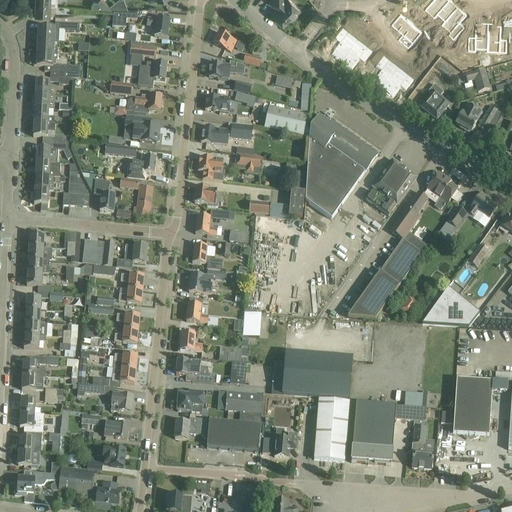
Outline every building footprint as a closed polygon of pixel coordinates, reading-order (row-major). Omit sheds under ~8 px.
[(98,10),(112,11),(112,9),(110,7),(101,0),(99,0),(99,1),(98,10)] [(123,0),(118,0),(110,7),(112,9),(113,9),(128,10),(123,0)] [(300,10),(289,0),(285,0),(286,0),(285,0),(272,0),(270,3),(275,8),(276,6),(278,8),(272,15),(283,25),(289,19),(291,20),(300,10)] [(447,0),(435,0),(425,12),(434,20),(437,16),(450,1),(449,1),(449,2),(447,0)] [(450,1),(437,16),(445,23),(458,9),(450,1)] [(55,12),(55,7),(35,6),(34,18),(53,19),(53,12),(55,12)] [(113,9),(112,28),(126,29),(126,20),(137,21),(137,11),(128,10),(113,9)] [(445,23),(441,26),(450,34),(448,37),(453,41),(464,29),(459,25),(466,17),(458,10),(458,9),(445,23)] [(423,15),(418,10),(414,13),(419,18),(423,15)] [(400,17),(391,27),(403,36),(398,41),(408,50),(421,34),(412,26),(413,25),(407,20),(406,21),(400,17)] [(155,20),(147,19),(146,26),(155,27),(154,37),(167,39),(169,21),(155,19),(155,20)] [(468,39),(468,52),(475,52),(475,47),(487,48),(488,25),(481,24),(481,26),(476,25),(475,39),(468,39)] [(488,25),(487,48),(499,48),(499,53),(506,53),(506,40),(500,40),(501,27),(496,26),(496,25),(488,25)] [(436,33),(432,28),(428,32),(433,37),(436,33)] [(54,29),(38,29),(37,41),(58,43),(59,30),(54,29)] [(340,43),(331,54),(335,57),(334,58),(340,62),(357,41),(343,29),(335,39),(340,43)] [(236,42),(219,33),(213,45),(230,54),(236,42)] [(125,34),(124,42),(135,43),(136,35),(125,34)] [(58,43),(37,41),(37,54),(54,55),(58,55),(58,43)] [(357,41),(340,62),(346,67),(347,66),(351,69),(359,59),(364,62),(372,52),(357,41)] [(242,51),(245,44),(238,42),(236,49),(242,51)] [(79,44),(78,52),(88,53),(89,44),(79,44)] [(156,58),(157,49),(130,47),(130,56),(156,58)] [(58,55),(37,54),(36,67),(44,67),(44,73),(50,73),(69,74),(70,67),(56,66),(56,61),(57,61),(58,55)] [(254,58),(246,56),(244,64),(259,68),(261,60),(259,60),(259,57),(254,56),(254,58)] [(381,71),(372,81),(382,89),(398,68),(384,56),(376,67),(381,71)] [(243,76),(244,67),(230,62),(230,68),(210,65),(210,69),(207,69),(207,75),(209,75),(209,78),(218,79),(217,82),(227,83),(227,80),(228,80),(229,75),(243,76)] [(138,79),(138,86),(152,88),(153,80),(155,80),(164,81),(166,66),(156,64),(154,64),(147,63),(146,69),(140,68),(139,75),(138,79)] [(73,67),(70,67),(69,74),(50,73),(50,77),(57,78),(58,78),(71,79),(78,79),(79,67),(73,67)] [(398,68),(382,89),(384,90),(383,91),(389,96),(390,95),(392,96),(401,86),(405,90),(413,80),(398,68)] [(485,70),(465,75),(467,83),(474,81),(477,93),(491,89),(485,70)] [(277,77),(275,87),(291,91),(293,81),(277,77)] [(58,78),(58,84),(58,86),(71,87),(71,85),(71,79),(58,78)] [(36,82),(35,96),(55,97),(55,90),(50,90),(51,84),(51,83),(49,82),(36,82)] [(252,87),(236,83),(234,91),(250,95),(252,87)] [(130,97),(132,87),(104,84),(103,89),(110,90),(110,94),(130,97)] [(309,110),(310,85),(302,85),(301,110),(309,110)] [(443,93),(434,85),(428,93),(431,95),(421,108),(436,120),(449,105),(440,97),(443,93)] [(233,92),(231,101),(248,105),(250,96),(233,92)] [(161,97),(149,95),(149,101),(135,99),(135,100),(130,100),(127,102),(126,112),(148,115),(148,111),(160,113),(161,97)] [(32,102),(34,103),(34,110),(54,111),(55,97),(35,96),(35,97),(32,98),(32,102)] [(230,101),(206,98),(205,111),(219,113),(219,115),(228,116),(228,113),(231,113),(232,103),(230,103),(230,101)] [(462,113),(455,124),(464,129),(464,131),(468,133),(469,132),(470,133),(471,132),(473,132),(475,128),(474,126),(481,114),(467,106),(463,114),(462,113)] [(308,117),(269,108),(264,130),(303,138),(308,117)] [(490,108),(478,128),(485,132),(497,112),(490,108)] [(54,111),(34,110),(34,111),(32,111),(31,116),(34,117),(33,124),(54,125),(55,125),(54,125),(54,118),(47,118),(48,111),(54,111)] [(147,119),(126,117),(125,131),(133,132),(132,141),(140,141),(140,143),(156,144),(156,143),(159,143),(160,136),(157,135),(158,127),(146,126),(147,119)] [(319,117),(310,129),(309,141),(305,202),(331,221),(377,156),(331,123),(330,125),(319,117)] [(55,125),(54,125),(33,124),(33,138),(43,138),(46,138),(47,133),(55,133),(55,125)] [(203,129),(201,143),(211,144),(214,144),(227,146),(228,139),(250,142),(251,136),(252,127),(234,125),(228,125),(227,131),(227,132),(221,131),(206,130),(203,129)] [(109,138),(108,145),(120,146),(121,139),(109,138)] [(66,152),(66,145),(54,144),(54,152),(50,152),(50,150),(36,149),(36,164),(60,165),(57,164),(58,152),(66,152)] [(105,147),(104,155),(124,157),(135,158),(136,151),(125,149),(105,147)] [(240,156),(238,168),(253,170),(253,173),(260,174),(262,159),(240,156)] [(156,159),(144,158),(143,163),(129,162),(127,179),(142,181),(142,174),(154,175),(156,159)] [(199,159),(198,172),(203,173),(202,181),(223,183),(224,175),(225,169),(222,169),(223,162),(223,161),(221,161),(199,159)] [(371,192),(365,200),(388,217),(396,206),(416,179),(392,162),(373,189),(380,194),(378,197),(371,192)] [(286,163),(285,170),(294,172),(296,164),(286,163)] [(60,179),(60,165),(36,164),(35,178),(49,178),(60,179)] [(293,173),(292,190),(304,190),(305,173),(293,173)] [(451,183),(438,174),(427,190),(440,199),(435,207),(441,211),(446,204),(447,205),(457,191),(450,185),(451,183)] [(53,193),(54,179),(49,178),(35,178),(34,192),(48,192),(53,193)] [(69,207),(76,207),(76,196),(82,196),(89,197),(89,196),(81,180),(77,179),(69,179),(68,195),(70,195),(69,207)] [(121,180),(119,189),(137,192),(138,188),(138,182),(121,180)] [(99,212),(113,214),(115,198),(108,197),(109,183),(95,182),(93,196),(101,196),(99,212)] [(152,190),(140,188),(137,210),(134,209),(133,216),(148,218),(149,212),(150,212),(152,190)] [(193,202),(194,202),(194,204),(204,205),(207,206),(206,207),(207,208),(216,209),(217,208),(218,200),(217,199),(216,199),(217,191),(212,190),(206,190),(196,188),(195,196),(193,196),(193,202)] [(48,192),(34,192),(34,205),(41,205),(40,212),(47,213),(47,206),(48,192)] [(304,193),(290,192),(288,217),(301,218),(304,193)] [(402,241),(347,319),(374,322),(399,288),(421,255),(427,248),(408,234),(419,219),(416,217),(428,200),(418,193),(406,210),(390,232),(402,241)] [(487,198),(481,194),(471,207),(467,214),(486,227),(490,221),(489,220),(497,208),(486,200),(487,198)] [(249,202),(248,214),(269,216),(271,206),(271,205),(249,202)] [(438,236),(443,240),(452,227),(456,229),(466,215),(457,209),(438,236)] [(511,211),(501,225),(511,233),(511,211)] [(213,212),(212,219),(227,220),(227,213),(213,212)] [(210,218),(197,217),(195,235),(208,236),(216,237),(217,230),(209,229),(210,218)] [(229,231),(229,243),(248,244),(249,232),(229,231)] [(44,236),(29,236),(28,248),(52,250),(52,249),(43,249),(44,236)] [(82,264),(89,265),(91,243),(84,242),(82,264)] [(95,266),(97,243),(91,243),(89,265),(95,266)] [(95,266),(102,266),(104,244),(97,243),(95,266)] [(103,267),(111,268),(114,245),(105,244),(103,267)] [(220,248),(219,256),(228,257),(229,245),(221,244),(220,248)] [(145,265),(147,249),(125,246),(124,261),(117,261),(116,269),(130,270),(131,263),(145,265)] [(207,265),(206,270),(221,272),(222,262),(214,261),(214,259),(206,258),(207,248),(194,246),(192,264),(205,266),(205,265),(207,265)] [(469,260),(468,262),(476,268),(488,252),(479,246),(473,254),(469,260)] [(52,250),(28,248),(28,261),(49,262),(51,262),(51,261),(52,250)] [(42,275),(42,268),(49,268),(49,262),(28,261),(27,274),(42,275)] [(114,278),(115,270),(93,267),(92,275),(114,278)] [(226,274),(207,272),(206,277),(206,279),(215,280),(217,280),(217,283),(225,284),(226,274)] [(41,288),(42,275),(27,274),(26,287),(41,288)] [(129,277),(121,276),(120,283),(129,284),(128,290),(142,292),(144,278),(129,276),(129,277)] [(190,284),(189,293),(195,294),(202,295),(211,296),(212,281),(215,281),(215,280),(206,279),(206,277),(204,277),(196,276),(191,276),(190,284)] [(236,288),(235,296),(242,297),(243,289),(236,288)] [(448,289),(422,325),(468,328),(479,314),(448,289)] [(141,306),(142,292),(128,290),(127,297),(119,296),(118,303),(127,304),(126,304),(141,306)] [(49,300),(49,303),(58,303),(58,294),(50,294),(49,300)] [(26,299),(25,312),(49,313),(49,303),(49,300),(47,300),(47,297),(40,296),(40,299),(26,299)] [(420,304),(408,296),(398,310),(409,318),(420,304)] [(113,309),(114,302),(98,300),(97,307),(113,309)] [(201,306),(188,305),(186,323),(199,324),(214,325),(214,329),(217,330),(222,331),(222,326),(218,326),(219,319),(208,318),(208,317),(200,316),(201,306)] [(112,316),(113,309),(88,307),(88,314),(112,316)] [(49,313),(25,312),(25,324),(46,325),(40,325),(40,312),(49,313)] [(138,332),(139,318),(125,316),(125,317),(117,316),(116,323),(124,324),(124,330),(138,332)] [(46,338),(46,325),(25,324),(24,337),(46,338)] [(86,330),(85,338),(93,339),(94,331),(86,330)] [(136,346),(138,332),(124,330),(123,337),(115,336),(114,343),(122,344),(136,346)] [(194,345),(195,335),(182,334),(180,352),(193,353),(201,353),(202,346),(194,345)] [(45,343),(46,338),(24,337),(23,350),(33,350),(38,351),(39,343),(45,343)] [(70,354),(70,348),(63,347),(63,345),(60,345),(59,351),(64,352),(64,353),(70,354)] [(273,377),(272,396),(349,402),(352,359),(285,354),(284,365),(283,375),(279,374),(278,378),(273,377)] [(114,356),(114,363),(113,369),(136,372),(137,358),(123,356),(123,357),(114,356)] [(58,367),(58,360),(26,358),(26,363),(23,363),(22,377),(42,378),(45,378),(45,377),(46,377),(46,371),(44,369),(40,369),(39,370),(36,370),(36,366),(46,366),(46,367),(58,367)] [(78,368),(78,360),(67,360),(67,368),(78,368)] [(175,361),(174,371),(176,372),(176,376),(186,377),(187,377),(188,375),(194,375),(193,383),(198,383),(198,378),(199,378),(199,376),(200,364),(188,363),(188,362),(187,362),(175,361)] [(230,385),(230,386),(245,387),(246,364),(231,363),(230,385)] [(134,386),(136,372),(113,369),(112,376),(112,383),(120,384),(134,386)] [(198,378),(198,383),(215,385),(216,382),(216,379),(216,376),(210,375),(209,379),(199,378),(198,378)] [(42,384),(42,378),(22,377),(21,391),(39,392),(39,384),(42,384)] [(93,379),(92,387),(104,388),(108,389),(109,381),(93,379)] [(492,383),(456,381),(452,436),(488,438),(492,383)] [(77,390),(77,397),(84,398),(84,394),(103,396),(104,388),(92,387),(84,386),(78,385),(78,387),(77,390)] [(178,405),(177,412),(191,414),(191,413),(201,414),(203,394),(189,392),(188,397),(178,396),(177,405),(178,405)] [(218,393),(218,398),(226,399),(225,412),(253,414),(252,424),(260,425),(261,415),(262,397),(249,396),(226,394),(218,393)] [(133,398),(121,396),(113,395),(111,411),(130,413),(133,398)] [(63,398),(45,397),(44,404),(63,405),(63,400),(63,398)] [(276,399),(275,401),(275,403),(276,404),(278,405),(279,406),(281,405),(282,404),(283,403),(283,401),(283,400),(282,398),(281,398),(279,397),(277,398),(276,399)] [(34,415),(35,402),(21,401),(20,415),(42,416),(34,415)] [(349,403),(318,401),(313,461),(344,463),(349,403)] [(425,409),(355,404),(352,450),(351,464),(391,467),(394,421),(424,423),(425,409)] [(42,416),(20,415),(19,429),(33,429),(34,422),(42,422),(42,416)] [(100,427),(101,417),(82,416),(81,425),(100,427)] [(176,423),(174,440),(184,441),(187,441),(188,435),(207,436),(206,449),(222,451),(250,453),(258,454),(260,426),(260,425),(252,424),(239,423),(239,424),(189,420),(188,425),(186,424),(176,423)] [(127,441),(129,425),(117,424),(106,422),(104,437),(115,439),(115,440),(127,441)] [(413,453),(411,470),(431,472),(433,454),(433,450),(424,449),(426,429),(414,428),(413,445),(420,446),(419,453),(413,453)] [(275,440),(274,458),(288,459),(289,448),(295,449),(295,450),(296,450),(297,436),(284,435),(283,435),(283,431),(276,430),(275,440)] [(19,447),(18,453),(38,454),(39,447),(32,447),(33,439),(19,439),(19,441),(16,440),(16,446),(19,447)] [(112,452),(104,451),(103,456),(105,456),(104,466),(110,467),(123,469),(125,453),(112,451),(112,452)] [(38,454),(18,453),(18,460),(15,459),(15,465),(18,465),(18,466),(37,467),(38,460),(38,454)] [(101,472),(102,465),(88,463),(87,471),(94,472),(101,472)] [(51,476),(55,476),(59,476),(61,469),(58,468),(58,465),(51,464),(51,476)] [(94,473),(61,469),(59,476),(59,483),(58,492),(91,496),(94,473)] [(26,495),(33,495),(33,487),(41,487),(42,486),(44,486),(47,482),(59,483),(59,476),(55,476),(51,476),(24,473),(23,480),(18,479),(18,486),(15,486),(15,497),(26,497),(26,495)] [(116,493),(117,485),(103,483),(102,491),(97,491),(95,504),(118,507),(120,493),(116,493)] [(167,511),(189,511),(190,506),(189,506),(190,499),(182,498),(182,497),(169,496),(167,511)] [(288,503),(274,502),(272,511),(297,511),(298,510),(288,509),(288,503)]
